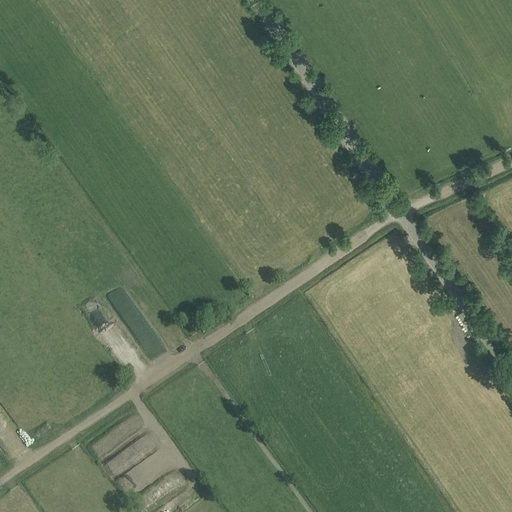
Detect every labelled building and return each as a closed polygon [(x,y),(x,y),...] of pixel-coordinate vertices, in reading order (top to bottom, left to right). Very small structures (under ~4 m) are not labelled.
[(422,306),(355,356),(362,365),(429,315),(422,306)] [(133,319),(124,327),(133,336),(141,327),(133,319)] [(110,338),(118,353),(127,349),(119,333),(110,338)] [(423,348),(426,353),(442,342),(439,337),(423,348)] [(9,452),(26,438),(20,431),(3,445),(9,452)] [(170,475),(163,479),(168,489),(175,485),(170,475)] [(178,507),(184,504),(181,497),(174,501),(178,507)]
